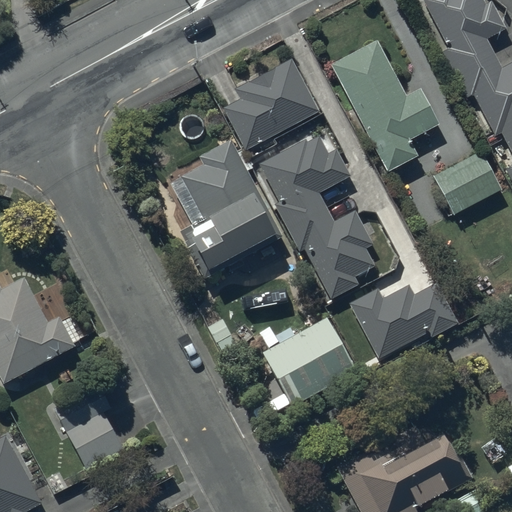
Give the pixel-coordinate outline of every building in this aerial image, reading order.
[(422,0),(421,1),(448,52),(444,54),(468,100),(473,97),(495,138),(501,135),(511,154),(511,167),(506,171),(511,183),(511,66),(501,72),(486,42),(506,32),(491,3),(485,6),(481,0),(422,0)] [(404,94),(373,38),(327,63),(386,170),(415,154),(406,139),(437,122),(418,87),(404,94)] [(318,111),(290,58),(233,88),(239,99),(221,109),(244,151),(318,111)] [(305,142),(258,167),(279,205),(274,207),(304,264),(310,261),(331,300),(358,285),(355,278),(375,267),(366,252),(374,248),(355,213),(334,225),(318,195),(350,178),(336,153),(328,157),(318,139),(307,145),(305,142)] [(270,230),(223,140),(193,156),(197,164),(175,175),(197,216),(172,229),(194,270),(270,230)] [(501,192),(480,152),(432,177),(453,217),(501,192)] [(46,321),(23,276),(1,287),(0,284),(0,378),(2,383),(74,346),(58,315),(46,321)] [(454,323),(432,281),(409,294),(405,285),(379,299),(373,288),(345,303),(375,359),(424,333),(426,337),(454,323)] [(357,374),(322,316),(257,354),(292,412),(357,374)] [(123,451),(103,415),(112,410),(99,385),(53,409),(86,471),(123,451)] [(447,441),(440,429),(419,441),(411,426),(334,466),(359,511),(418,511),(415,507),(469,477),(460,461),(456,463),(445,442),(447,441)] [(27,511),(41,505),(6,437),(0,440),(0,511),(27,511)]
